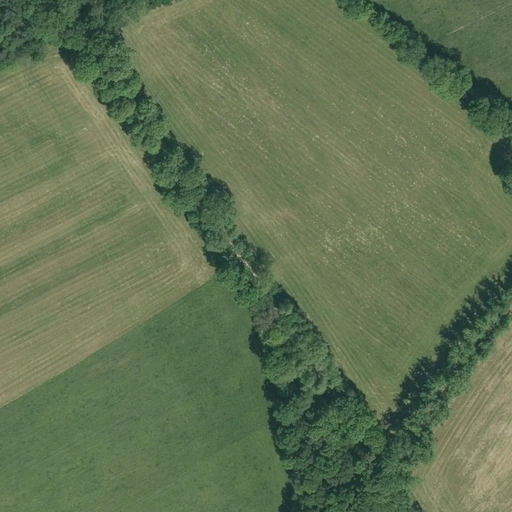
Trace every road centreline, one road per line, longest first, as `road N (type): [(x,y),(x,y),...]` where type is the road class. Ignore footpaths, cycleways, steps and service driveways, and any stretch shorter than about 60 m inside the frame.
road 1 (track): [(389,474),(109,69),(43,0)]
road 2 (track): [(511,305),(389,474)]
